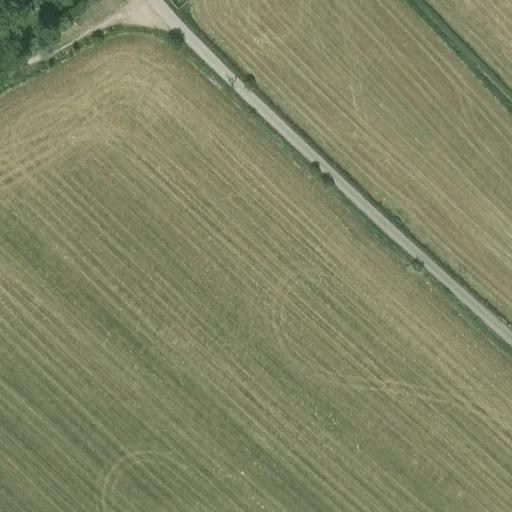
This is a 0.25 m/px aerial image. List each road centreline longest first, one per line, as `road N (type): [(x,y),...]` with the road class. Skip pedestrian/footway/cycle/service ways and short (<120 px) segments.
road 1 (unclassified): [(511,342),(223,74),(155,0)]
road 2 (track): [(0,78),(144,0)]
